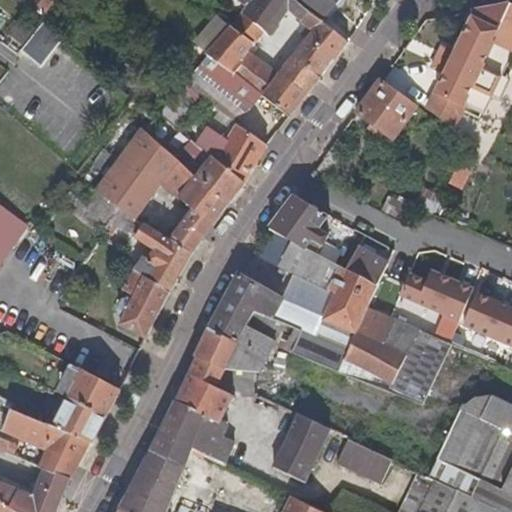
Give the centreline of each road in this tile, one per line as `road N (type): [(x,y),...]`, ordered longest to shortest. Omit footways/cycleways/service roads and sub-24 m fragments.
road 1 (residential): [(105,511),(257,205),(410,0)]
road 2 (unknown): [(168,380),(18,285)]
